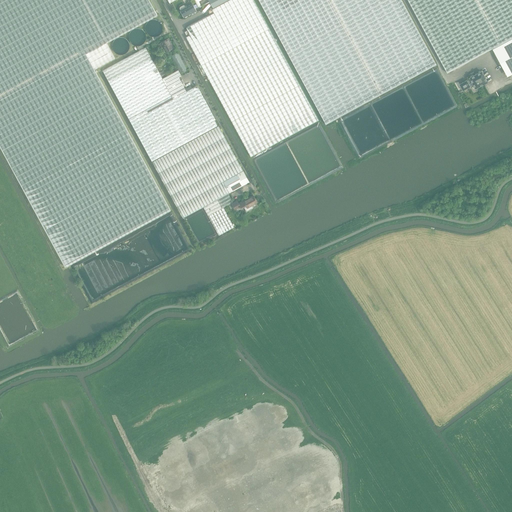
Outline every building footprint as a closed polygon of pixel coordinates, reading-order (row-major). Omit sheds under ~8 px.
[(0,0),(0,147),(65,267),(170,209),(94,69),(115,58),(106,41),(156,14),(148,0),(0,0)] [(167,0),(169,4),(170,3),(175,0),(207,0),(209,2),(213,9),(212,9),(214,13),(186,28),(190,35),(186,37),(250,157),(318,121),(252,0),(167,0)] [(258,0),(325,124),(435,65),(400,0),(258,0)] [(511,0),(407,0),(446,74),(482,54),(491,50),(492,49),(504,71),(507,69),(510,74),(511,73),(511,0)] [(192,4),(186,8),(185,5),(183,5),(180,7),(179,9),(181,11),(180,11),(184,18),(190,14),(191,16),(194,15),(193,13),(196,11),(192,4)] [(159,45),(160,48),(163,53),(165,52),(165,53),(173,49),(168,39),(160,43),(161,44),(159,45)] [(145,47),(103,71),(151,161),(216,126),(213,121),(214,120),(196,86),(192,88),(191,86),(185,89),(184,88),(186,87),(182,79),(180,80),(178,77),(181,75),(178,70),(162,78),(155,65),(153,61),(145,47)] [(181,74),(188,70),(178,53),(171,57),(181,74)] [(488,82),(482,71),(469,78),(470,79),(467,81),(467,80),(459,84),(462,91),(470,87),(469,84),(472,83),(475,89),(488,82)] [(216,126),(151,161),(152,161),(152,162),(182,218),(203,207),(218,236),(233,227),(223,208),(232,202),(231,200),(227,194),(249,182),(218,126),(216,127),(216,126)] [(237,200),(231,203),(235,210),(240,207),(241,209),(244,207),(246,212),(253,208),(252,206),(257,203),(253,195),(239,203),(237,200)]
